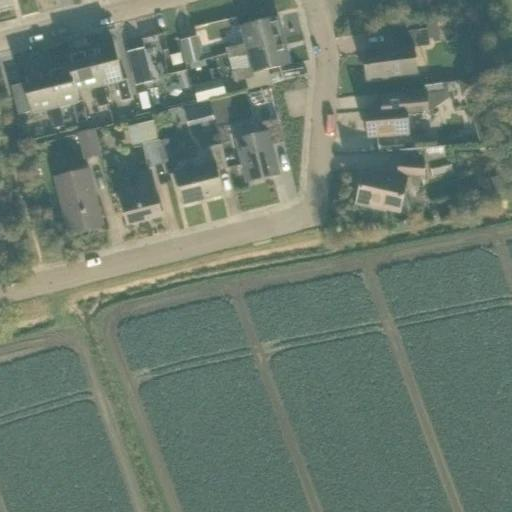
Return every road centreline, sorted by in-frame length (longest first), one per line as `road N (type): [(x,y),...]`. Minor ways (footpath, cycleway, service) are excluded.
road 1 (residential): [(0,293),(294,217),(310,206),(329,64),(321,8)]
road 2 (residential): [(155,0),(0,38)]
